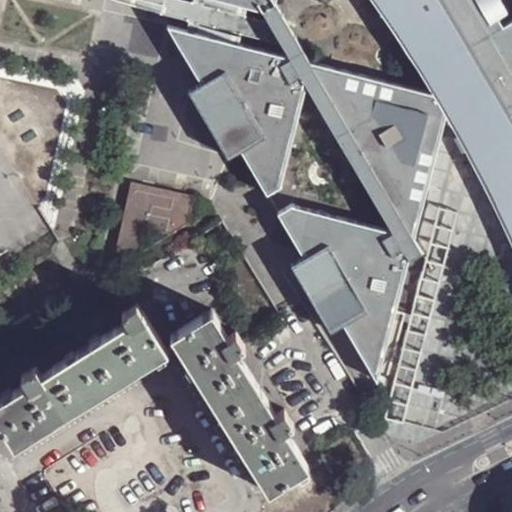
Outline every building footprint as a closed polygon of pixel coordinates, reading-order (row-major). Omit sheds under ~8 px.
[(230,0),(261,8),(289,56),(165,23),(200,81),(195,84),(235,151),(239,149),(265,193),(279,185),(305,83),(392,230),(290,202),(276,210),(302,255),(297,258),(337,326),(342,323),(376,381),(407,256),(409,258),(422,251),(412,235),(444,110),(466,149),(499,214),(511,243),(511,19),(502,25),(497,16),(505,12),(497,0),(230,0)] [(187,88),(227,156),(235,151),(195,84),(187,88)] [(188,226),(194,199),(132,185),(112,275),(139,258),(145,232),(170,238),(188,226)] [(289,262),(329,330),(337,326),(297,258),(289,262)] [(122,310),(127,319),(114,327),(56,361),(51,365),(41,371),(37,366),(36,364),(21,373),(26,381),(0,396),(0,423),(14,446),(169,350),(143,308),(142,309),(137,301),(122,310)] [(212,307),(171,332),(268,490),(309,464),(295,441),(285,426),(293,421),(284,407),(277,411),(245,361),(237,348),(246,343),(236,328),(228,333),(212,307)]
